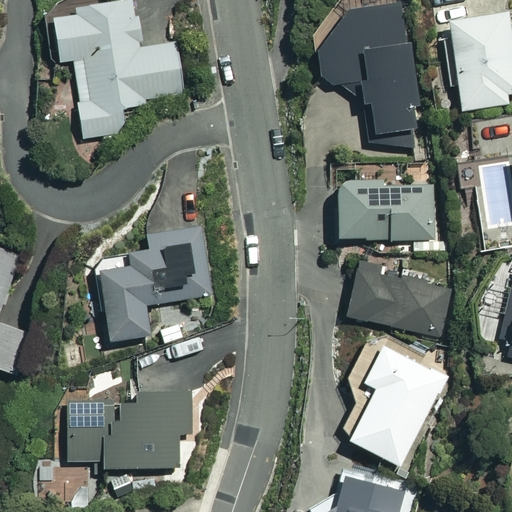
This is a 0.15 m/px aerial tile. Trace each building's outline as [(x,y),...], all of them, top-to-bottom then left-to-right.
[(137,47),(131,0),(122,0),(69,7),(70,15),(47,18),(52,61),(70,59),(79,138),(124,132),(121,107),(144,104),(143,97),(181,93),(175,43),(137,47)] [(312,55),(315,77),(364,113),(368,149),(413,154),(407,102),(410,101),(399,4),(345,10),(312,55)] [(511,92),(511,63),(504,12),(443,21),(456,110),(503,103),(502,94),(511,92)] [(383,188),(383,180),(333,179),(332,237),(431,239),(432,189),(383,188)] [(203,228),(147,236),(149,250),(123,253),(125,266),(94,271),(104,340),(144,334),(140,305),(213,294),(203,228)] [(0,298),(16,255),(0,248),(0,369),(13,375),(28,333),(0,322),(0,298)] [(511,267),(510,267),(491,357),(511,361),(511,267)] [(450,288),(351,268),(341,319),(440,339),(450,288)] [(444,377),(375,343),(357,381),(369,387),(343,440),(400,467),(444,377)] [(188,391),(131,393),(132,400),(62,402),(63,461),(99,460),(99,468),(175,466),(174,434),(189,434),(188,391)] [(395,511),(401,486),(340,472),(331,507),(314,503),(311,511),(395,511)]
